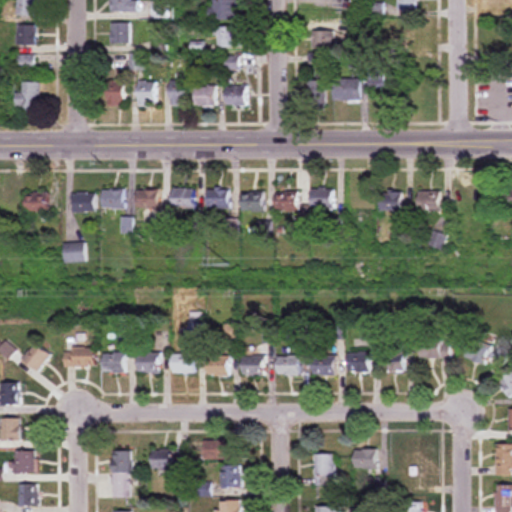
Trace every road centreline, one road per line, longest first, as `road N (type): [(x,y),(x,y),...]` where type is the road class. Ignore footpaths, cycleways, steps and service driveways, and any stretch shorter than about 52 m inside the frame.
road 1 (tertiary): [(511,142),(0,145)]
road 2 (residential): [(460,413),(73,413)]
road 3 (residential): [(75,145),(75,0)]
road 4 (residential): [(277,144),(275,0)]
road 5 (residential): [(457,142),(458,0)]
